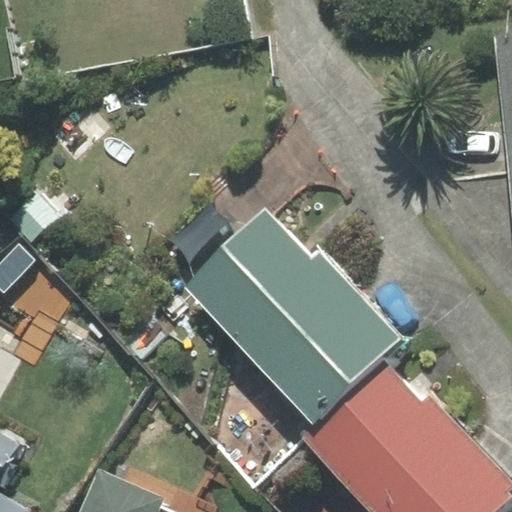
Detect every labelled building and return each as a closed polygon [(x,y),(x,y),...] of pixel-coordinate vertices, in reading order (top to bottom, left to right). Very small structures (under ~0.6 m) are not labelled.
[(511,37),(499,39),(511,159),(511,37)] [(361,291),(326,256),(319,263),(269,212),(190,291),(323,425),(413,336),(365,287),(361,291)] [(426,401),(403,376),(316,462),(365,511),(511,511),(511,450),(484,422),(471,435),(432,395),(426,401)] [(0,511),(22,511),(0,500),(0,477),(16,446),(0,438),(0,511)] [(162,499),(99,471),(81,511),(175,511),(159,505),(162,499)]
